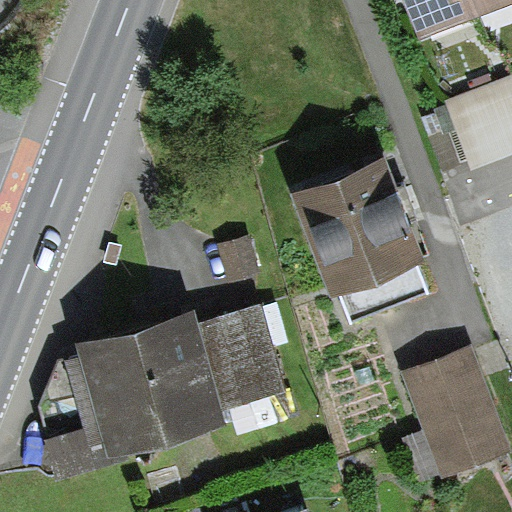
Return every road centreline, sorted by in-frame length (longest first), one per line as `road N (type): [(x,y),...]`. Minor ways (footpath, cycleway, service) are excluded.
road 1 (secondary): [(137,0),(57,198)]
road 2 (secondary): [(57,198),(0,348)]
